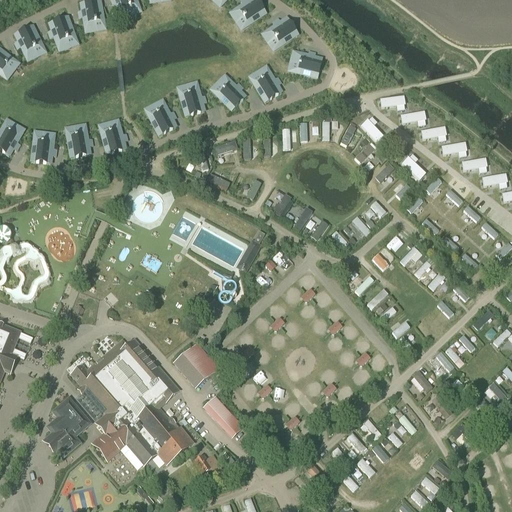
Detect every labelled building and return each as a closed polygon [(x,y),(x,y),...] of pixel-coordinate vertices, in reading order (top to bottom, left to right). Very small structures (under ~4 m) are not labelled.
[(109,2),(111,9),(115,7),(121,22),(133,18),(130,10),(139,7),(136,0),(112,0),(113,0),(109,2)] [(255,0),(250,0),(247,2),(246,0),(243,0),(239,3),(241,6),(228,15),(235,26),(242,21),(247,29),(267,16),(255,0)] [(289,0),(283,0),(282,2),(294,11),(298,6),(289,0)] [(76,14),(77,21),(81,20),(84,36),(96,34),(95,26),(104,25),(100,1),(79,5),(80,13),(76,14)] [(208,19),(213,16),(206,2),(201,5),(208,19)] [(68,18),(47,25),(50,33),(46,34),(49,41),(52,40),(58,55),(70,51),(67,43),(76,40),(68,18)] [(273,27),(260,36),(267,47),(274,42),(279,50),(298,37),(286,18),(279,23),(277,20),(271,24),(273,27)] [(291,21),(302,36),(306,33),(296,18),(291,21)] [(13,45),(16,52),(20,50),(27,65),(38,59),(35,52),(43,48),(33,27),(13,36),(17,44),(13,45)] [(229,31),(237,45),(243,41),(235,27),(229,31)] [(326,41),(336,48),(340,44),(330,37),(326,41)] [(236,52),(245,65),(250,61),(241,48),(236,52)] [(0,50),(0,78),(7,83),(14,73),(8,68),(14,61),(0,50)] [(322,60),(315,58),(316,54),(308,52),(307,56),(292,52),(289,65),(296,67),(294,76),(317,82),(322,60)] [(211,79),(216,77),(209,61),(204,63),(211,79)] [(255,75),(259,81),(251,86),(264,106),(283,95),(279,88),(282,86),(278,79),(275,81),(266,68),(255,75)] [(221,92),(214,98),(231,115),(246,99),(241,93),(244,90),(238,85),(235,88),(224,77),(215,86),(221,92)] [(184,87),(186,95),(177,98),(184,120),(205,114),(203,106),(207,105),(205,98),(201,99),(196,84),(184,87)] [(170,116),(163,101),(151,107),(155,114),(147,119),(158,140),(177,129),(174,122),(177,120),(174,114),(170,116)] [(361,117),(366,126),(378,119),(373,110),(361,117)] [(415,129),(424,114),(419,110),(409,126),(415,129)] [(128,143),(126,136),(122,137),(118,122),(106,125),(108,133),(99,135),(105,158),(127,152),(125,144),(128,143)] [(426,136),(431,141),(442,128),(437,123),(426,136)] [(13,152),(17,154),(21,147),(17,145),(25,131),(14,125),(10,132),(2,127),(0,130),(0,153),(9,159),(13,152)] [(369,133),(374,142),(390,134),(386,125),(369,133)] [(91,157),(90,149),(94,148),(93,141),(89,142),(86,126),(73,128),(75,136),(65,138),(70,161),(91,157)] [(450,151),(459,136),(453,132),(444,148),(450,151)] [(51,166),(52,158),(56,159),(57,152),(53,151),(55,135),(42,134),(41,142),(32,141),(29,164),(51,166)] [(385,149),(392,155),(403,142),(397,136),(385,149)] [(266,150),(270,154),(272,153),(276,158),(283,153),(274,143),(266,150)] [(467,161),(475,149),(469,145),(461,158),(467,161)] [(247,146),(247,159),(259,160),(260,146),(247,146)] [(411,168),(421,157),(417,153),(406,164),(411,168)] [(365,154),(361,158),(366,163),(370,159),(365,154)] [(435,166),(423,181),(428,185),(441,170),(435,166)] [(451,181),(458,173),(452,167),(444,175),(451,181)] [(499,171),(492,184),(497,187),(504,174),(499,171)] [(438,192),(447,184),(443,180),(434,188),(438,192)] [(106,203),(109,196),(95,192),(93,199),(106,203)] [(488,213),(495,200),(489,197),(482,210),(488,213)] [(374,209),(384,220),(389,216),(379,205),(374,209)] [(32,211),(38,225),(43,222),(37,209),(32,211)] [(14,214),(9,217),(17,236),(22,233),(14,214)] [(82,217),(80,225),(97,230),(99,223),(82,217)] [(367,239),(373,235),(361,220),(356,224),(367,239)] [(43,235),(52,253),(58,250),(49,232),(43,235)] [(244,275),(259,249),(258,248),(264,236),(259,233),(253,245),(251,244),(236,270),(244,275)] [(348,251),(352,248),(340,235),(336,238),(348,251)] [(87,252),(90,245),(73,238),(70,245),(87,252)] [(31,239),(25,241),(33,259),(39,256),(31,239)] [(417,251),(404,265),(409,269),(422,255),(417,251)] [(18,252),(12,254),(18,270),(24,268),(18,252)] [(387,275),(393,271),(382,257),(376,260),(387,275)] [(270,263),(265,268),(270,274),(276,269),(270,263)] [(419,276),(424,281),(435,270),(430,265),(419,276)] [(285,273),(292,279),(298,272),(291,266),(285,273)] [(438,294),(449,281),(443,276),(432,289),(438,294)] [(19,278),(14,281),(24,296),(29,292),(19,278)] [(364,296),(376,285),(371,280),(359,291),(364,296)] [(448,298),(452,306),(458,302),(462,310),(471,305),(463,290),(448,298)] [(310,291),(300,299),(305,305),(314,296),(310,291)] [(376,311),(391,301),(387,296),(372,306),(376,311)] [(452,318),(456,315),(445,303),(441,306),(452,318)] [(85,320),(89,312),(83,309),(80,317),(85,320)] [(387,325),(399,315),(396,311),(383,320),(387,325)] [(483,333),(492,322),(487,317),(477,328),(483,333)] [(0,385),(4,375),(10,377),(17,358),(12,356),(21,333),(0,324),(0,321),(1,319),(0,318),(0,385)] [(429,319),(424,323),(436,335),(440,331),(429,319)] [(279,320),(269,328),(274,334),(284,325),(279,320)] [(337,323),(327,332),(332,337),(342,329),(337,323)] [(401,337),(413,328),(410,324),(398,332),(401,337)] [(497,345),(503,351),(511,341),(511,336),(509,333),(497,345)] [(24,335),(15,356),(28,361),(36,340),(24,335)] [(464,343),(475,357),(480,353),(469,339),(464,343)] [(180,393),(134,341),(128,347),(122,341),(100,360),(102,362),(97,366),(95,364),(87,371),(82,366),(69,377),(104,417),(91,428),(100,438),(91,446),(107,465),(121,452),(134,467),(136,468),(137,469),(139,469),(141,469),(142,468),(143,469),(157,457),(166,468),(194,446),(180,429),(178,431),(174,427),(176,426),(170,419),(169,421),(160,411),(180,393)] [(195,392),(219,371),(197,345),(172,366),(195,392)] [(249,349),(240,357),(244,363),(254,354),(249,349)] [(460,366),(464,362),(453,350),(449,354),(460,366)] [(365,355),(355,364),(360,369),(370,361),(365,355)] [(331,386),(321,394),(326,400),(335,391),(331,386)] [(266,387),(257,395),(262,401),(271,392),(266,387)] [(495,390),(501,403),(508,400),(501,387),(495,390)] [(451,393),(456,398),(461,393),(455,388),(451,393)] [(473,388),(464,396),(469,401),(478,393),(473,388)] [(231,442),(243,431),(214,400),(202,411),(231,442)] [(62,461),(80,445),(75,439),(90,426),(68,401),(52,415),(57,421),(51,426),(53,427),(48,431),(52,436),(45,442),(62,461)] [(402,422),(416,439),(421,434),(407,418),(402,422)] [(294,419),(285,427),(290,433),(299,424),(294,419)] [(372,422),(366,427),(377,441),(383,436),(372,422)] [(464,448),(477,439),(471,431),(466,435),(462,430),(454,436),(464,448)] [(391,440),(401,451),(406,447),(396,435),(391,440)] [(349,441),(362,455),(368,449),(355,436),(349,441)] [(419,461),(434,444),(428,439),(413,455),(419,461)] [(375,452),(387,465),(394,460),(382,446),(375,452)] [(341,450),(335,454),(339,460),(346,456),(341,450)] [(350,456),(355,463),(360,459),(355,452),(350,456)] [(201,477),(210,471),(217,483),(226,478),(213,458),(206,462),(203,458),(193,465),(201,477)] [(347,460),(344,466),(350,468),(353,463),(347,460)] [(363,462),(359,466),(371,479),(375,475),(363,462)] [(348,478),(342,484),(356,496),(361,490),(348,478)] [(430,479),(425,484),(438,498),(443,493),(430,479)] [(162,503),(171,495),(167,490),(158,498),(159,499),(156,501),(160,504),(162,502),(162,503)] [(89,495),(90,511),(99,511),(98,494),(89,495)] [(427,511),(431,506),(419,494),(414,498),(427,511)] [(78,498),(78,511),(86,511),(85,498),(78,498)]
